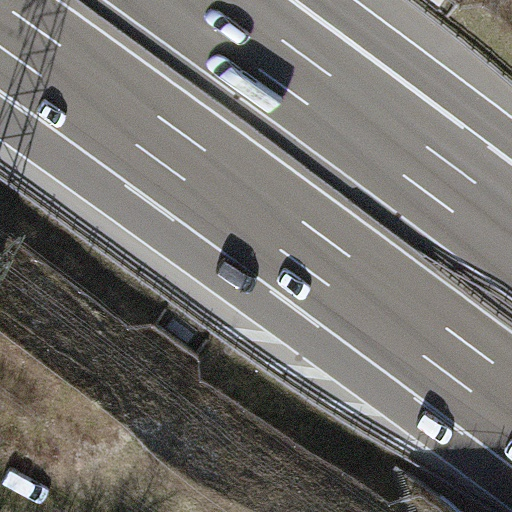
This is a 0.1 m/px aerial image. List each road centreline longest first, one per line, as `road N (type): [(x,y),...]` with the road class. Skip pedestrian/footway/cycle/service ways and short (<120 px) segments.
road 1 (motorway): [(0,24),(511,400)]
road 2 (motorway): [(511,231),(198,0)]
road 3 (motorway): [(511,137),(326,0)]
